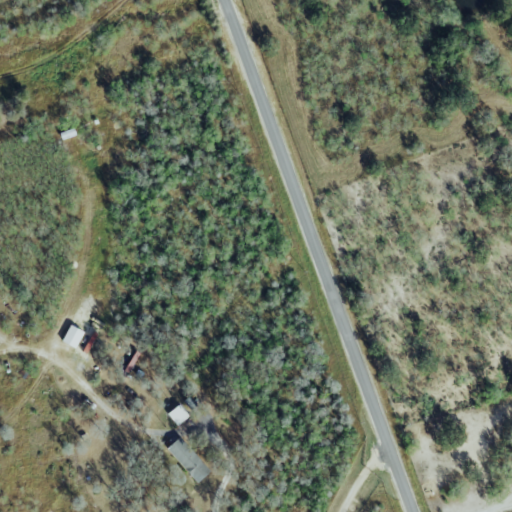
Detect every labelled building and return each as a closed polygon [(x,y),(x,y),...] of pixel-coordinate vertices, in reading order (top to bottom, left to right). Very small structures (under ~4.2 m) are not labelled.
[(61,141),(77,135),(74,128),(58,134),(61,141)] [(74,348),(83,332),(70,325),(61,341),(74,348)] [(87,347),(91,340),(85,337),(81,343),(87,347)] [(189,412),(196,407),(188,397),(182,402),(189,412)] [(176,427),(189,417),(179,404),(166,414),(176,427)] [(197,484),(211,472),(180,437),(166,449),(197,484)]
